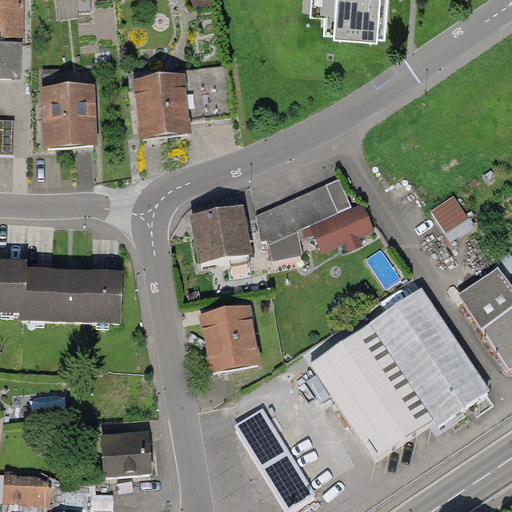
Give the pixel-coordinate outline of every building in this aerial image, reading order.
[(0,0),(0,14),(4,44),(0,44),(0,116),(20,117),(24,2),(0,0)] [(60,0),(61,17),(98,15),(96,0),(60,0)] [(387,0),(325,0),(324,19),(386,24),(387,0)] [(183,88),(136,92),(140,145),(187,142),(183,88)] [(94,153),(91,96),(38,99),(41,155),(94,153)] [(0,120),(0,154),(18,154),(19,120),(0,120)] [(354,215),(340,185),(260,222),(273,251),(312,233),(324,259),(373,236),(362,211),(354,215)] [(476,233),(455,203),(432,218),(452,248),(476,233)] [(243,218),(190,225),(196,272),(249,265),(243,218)] [(22,274),(0,273),(0,318),(20,319),(20,323),(122,326),(123,284),(22,281),(22,274)] [(511,293),(499,275),(459,301),(510,379),(511,378),(511,293)] [(493,404),(421,297),(309,372),(375,469),(433,431),(439,440),(493,404)] [(249,315),(200,322),(209,382),(258,375),(249,315)] [(241,432),(289,507),(316,490),(267,415),(241,432)] [(153,443),(101,446),(103,481),(155,478),(153,443)] [(52,511),(54,482),(7,480),(5,511),(52,511)]
